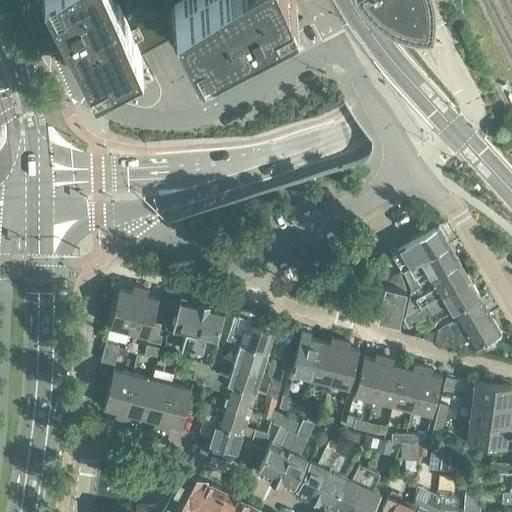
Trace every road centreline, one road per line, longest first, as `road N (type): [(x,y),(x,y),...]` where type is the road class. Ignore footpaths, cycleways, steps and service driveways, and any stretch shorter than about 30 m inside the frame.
road 1 (residential): [(423,166),(337,47),(170,122),(86,97),(45,58),(3,53)]
road 2 (secondary): [(28,511),(40,432),(45,216)]
road 3 (residential): [(511,368),(396,343),(292,303),(262,259)]
road 4 (secondary): [(272,160),(511,54)]
road 5 (residential): [(309,511),(209,463),(89,433)]
road 6 (secondary): [(272,160),(129,173),(39,171)]
road 7 (secondary): [(11,213),(0,411)]
road 8 (unclassified): [(262,259),(423,166)]
road 9 (residential): [(511,306),(423,166)]
road 10 (unclassified): [(135,210),(155,231),(220,267),(262,259)]
road 11 (secondary): [(135,210),(272,160)]
